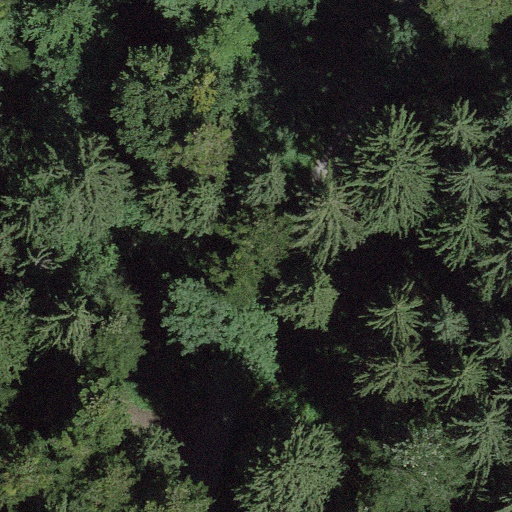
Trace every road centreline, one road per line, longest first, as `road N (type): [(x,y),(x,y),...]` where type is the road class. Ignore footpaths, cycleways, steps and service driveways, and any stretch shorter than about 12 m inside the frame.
road 1 (track): [(406,0),(315,162),(226,511)]
road 2 (track): [(0,268),(259,380)]
